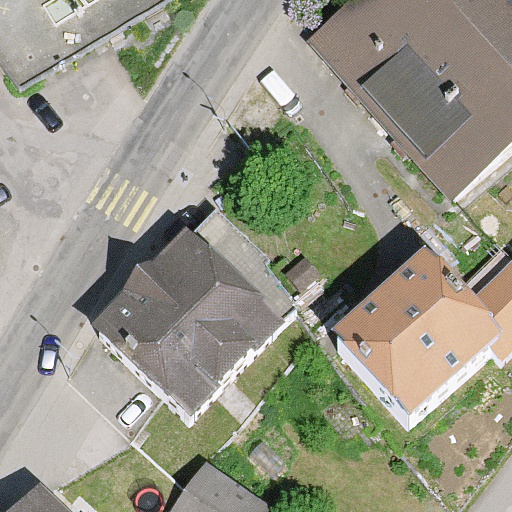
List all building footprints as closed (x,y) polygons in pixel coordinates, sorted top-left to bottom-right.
[(511,0),(370,0),(312,51),(448,207),(511,151),(511,0)] [(184,236),(90,336),(190,429),(283,328),(184,236)] [(424,261),(332,343),(407,426),(499,343),(424,261)] [(266,511),(204,471),(176,511),(266,511)] [(52,511),(34,495),(17,511),(52,511)]
